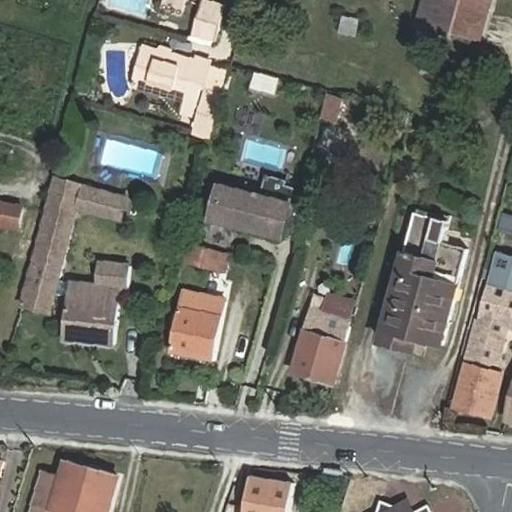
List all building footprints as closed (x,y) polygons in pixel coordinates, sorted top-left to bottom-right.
[(422,0),(416,23),(445,31),(452,0),(422,0)] [(452,0),(445,31),(444,32),(474,39),(484,0),(452,0)] [(195,38),(212,42),(221,5),(204,1),(195,38)] [(208,62),(140,46),(131,83),(181,95),(178,107),(190,111),(197,85),(201,86),(208,62)] [(202,90),(191,130),(210,135),(220,94),(202,90)] [(290,205),(219,185),(209,218),(281,238),(290,205)] [(88,201),(51,198),(24,303),(51,310),(56,290),(58,280),(73,226),(86,227),(88,201)] [(88,201),(86,227),(129,230),(131,204),(88,201)] [(0,226),(19,231),(23,210),(0,205),(0,226)] [(448,221),(417,212),(383,342),(415,350),(419,337),(443,344),(468,251),(443,244),(448,221)] [(205,247),(192,244),(187,261),(201,264),(205,247)] [(229,253),(205,247),(201,264),(225,270),(229,253)] [(56,290),(66,291),(67,281),(58,280),(56,290)] [(66,291),(66,296),(80,297),(81,282),(67,281),(66,291)] [(80,297),(66,296),(64,340),(116,344),(120,284),(81,282),(80,297)] [(508,289),(486,284),(484,293),(506,298),(508,289)] [(511,289),(508,289),(506,298),(484,293),(454,406),(490,415),(501,374),(483,368),(485,360),(495,363),(505,325),(511,327),(511,289)] [(216,360),(225,300),(181,293),(171,353),(216,360)] [(312,305),(294,371),(335,381),(351,323),(348,322),(354,301),(329,294),(325,308),(312,305)] [(105,511),(117,477),(63,461),(59,474),(43,469),(29,511),(105,511)] [(289,511),(294,484),(249,477),(243,511),(289,511)] [(418,511),(415,511),(380,503),(378,511),(418,511)]
